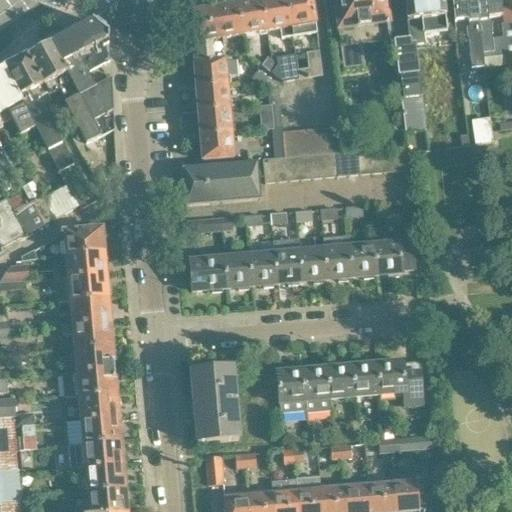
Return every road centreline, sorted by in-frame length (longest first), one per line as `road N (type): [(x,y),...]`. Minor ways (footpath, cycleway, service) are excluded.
road 1 (residential): [(173,0),(149,33),(134,115),(150,343)]
road 2 (residential): [(150,343),(403,319)]
road 3 (residential): [(150,343),(164,511)]
road 4 (unknown): [(304,0),(319,129)]
